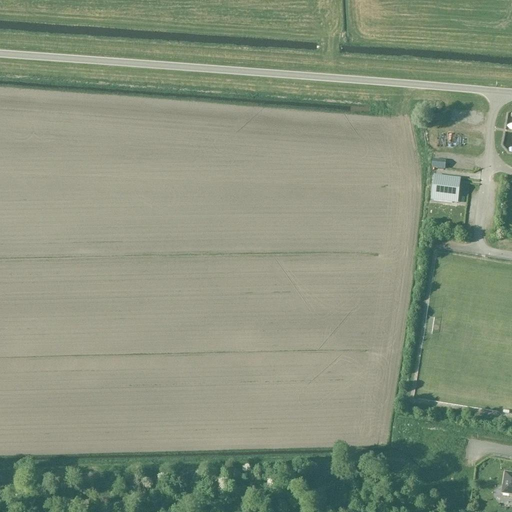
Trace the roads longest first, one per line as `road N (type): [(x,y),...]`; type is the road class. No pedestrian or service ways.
road 1 (unclassified): [(511,93),(0,55)]
road 2 (track): [(0,468),(348,460),(406,466)]
